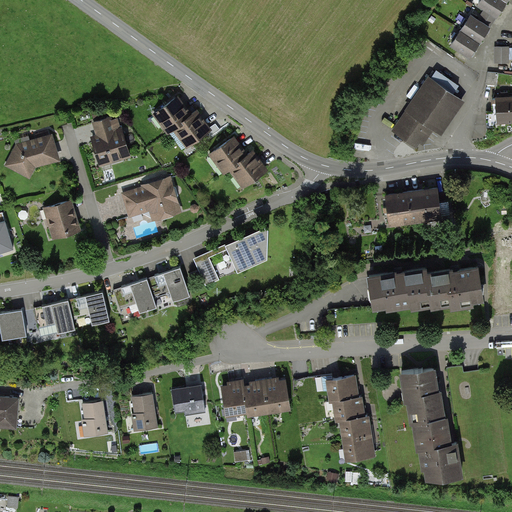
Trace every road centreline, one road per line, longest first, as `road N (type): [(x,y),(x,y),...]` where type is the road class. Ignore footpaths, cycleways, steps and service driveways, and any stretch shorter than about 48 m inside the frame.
road 1 (residential): [(322,165),(301,191),(196,239),(111,269),(0,293)]
road 2 (tertiary): [(81,0),(322,165)]
road 3 (residential): [(234,346),(265,355),(511,339)]
road 4 (tertiary): [(322,165),(491,161)]
